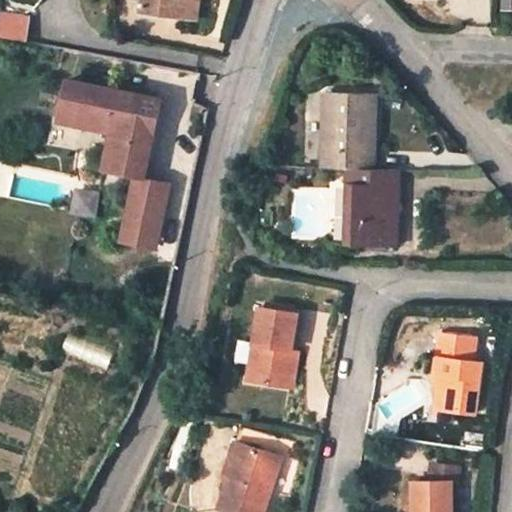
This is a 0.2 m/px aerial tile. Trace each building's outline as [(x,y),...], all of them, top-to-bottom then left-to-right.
[(182,13),(183,0),(144,0),(143,9),(182,13)] [(196,0),(183,0),(182,13),(195,15),(196,0)] [(0,34),(24,39),(27,15),(0,13),(0,14),(0,34)] [(141,178),(158,102),(66,81),(59,114),(120,128),(111,172),(141,178)] [(350,168),(372,168),(372,136),(367,136),(367,122),(377,123),(377,91),(327,91),(326,167),(350,168)] [(372,136),(372,168),(376,168),(377,123),(367,122),(367,136),(372,136)] [(376,168),(372,168),(350,168),(349,245),(398,246),(399,216),(390,216),(391,201),(394,201),(395,169),(376,168)] [(400,169),(395,169),(394,201),(391,201),(390,216),(399,216),(400,169)] [(141,178),(111,172),(97,230),(136,239),(150,181),(141,178)] [(300,307),(263,301),(252,376),(284,381),(288,353),(293,354),(294,345),(300,307)] [(481,335),(445,331),(439,379),(443,379),(440,404),(480,410),(487,359),(479,358),(481,335)] [(288,353),(284,381),(295,383),(300,346),(294,345),(293,354),(288,353)] [(224,487),(228,488),(233,472),(238,473),(247,440),(239,437),(224,487)] [(238,473),(233,472),(228,488),(224,504),(250,511),(268,511),(285,452),(247,440),(238,473)] [(419,478),(418,511),(458,511),(459,462),(431,462),(431,478),(419,478)]
